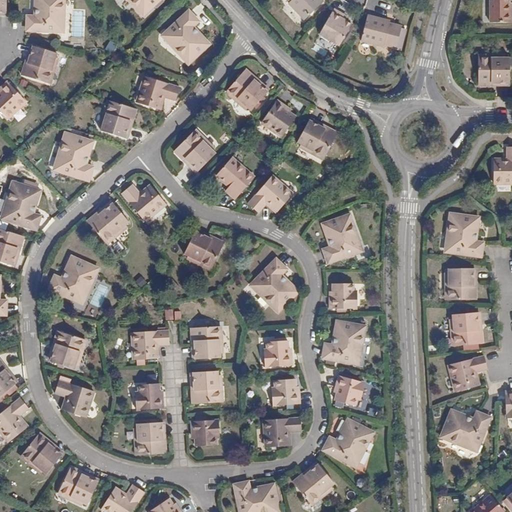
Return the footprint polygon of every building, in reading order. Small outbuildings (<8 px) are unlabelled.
[(0,0),(0,11),(8,11),(8,0),(0,0)] [(59,23),(66,23),(66,0),(39,0),(39,5),(43,5),(43,11),(39,11),(39,14),(32,13),(32,27),(59,28),(59,23)] [(136,0),(147,11),(158,0),(136,0)] [(292,0),(307,17),(325,0),(292,0)] [(511,21),(511,14),(510,3),(492,4),(493,32),(511,31),(511,21)] [(347,17),(349,13),(338,8),(324,34),(344,45),(356,22),(351,19),(347,17)] [(197,29),(200,26),(197,24),(202,19),(193,9),(173,28),(176,31),(170,36),(193,61),(215,43),(203,31),(201,33),(197,29)] [(396,19),(374,14),(368,40),(390,45),(391,43),(403,46),(409,24),(395,21),(396,19)] [(167,33),(170,36),(176,31),(173,28),(167,33)] [(110,41),(106,50),(113,53),(117,44),(110,41)] [(53,68),(56,69),(60,55),(58,54),(59,50),(35,43),(30,56),(32,57),(31,61),(27,60),(23,73),(49,80),(53,68)] [(493,64),(480,65),(480,93),(494,92),(493,87),(498,88),(498,89),(511,89),(511,64),(505,64),(505,60),(493,61),(493,64)] [(250,70),(233,89),(242,98),(240,100),(251,110),(253,108),(256,111),(272,94),(262,84),(261,86),(257,83),(260,79),(250,70)] [(185,85),(150,74),(141,100),(164,106),(168,95),(180,99),(185,85)] [(5,88),(2,92),(0,93),(0,101),(12,114),(30,97),(12,77),(3,86),(5,88)] [(274,92),(260,79),(257,83),(261,86),(262,84),(272,94),(274,92)] [(242,98),(233,89),(231,91),(240,100),(242,98)] [(133,118),(137,119),(141,108),(116,100),(112,110),(110,110),(105,124),(108,125),(107,129),(129,135),(133,123),(132,122),(133,118)] [(290,110),(292,107),(283,100),(266,122),(286,138),(300,119),(293,113),(290,110)] [(133,123),(129,135),(132,136),(137,119),(133,118),(132,122),(133,123)] [(328,132),(330,129),(315,120),(314,123),(326,129),(325,131),(328,132)] [(326,129),(314,123),(303,142),(306,144),(304,147),(318,154),(320,151),(329,157),(342,135),(330,129),(328,132),(325,131),(326,129)] [(203,130),(201,132),(209,141),(211,139),(203,130)] [(182,150),(191,161),(194,158),(197,162),(197,164),(204,171),(221,156),(219,152),(221,150),(211,139),(209,141),(201,132),(182,150)] [(90,163),(91,160),(88,159),(90,153),(93,154),(97,141),(71,133),(62,164),(68,166),(67,170),(93,178),(97,166),(90,163)] [(320,151),(318,154),(328,159),(329,157),(320,151)] [(499,189),(511,189),(511,152),(511,164),(511,167),(507,167),(507,164),(498,164),(499,189)] [(194,158),(191,161),(202,173),(204,171),(197,164),(197,162),(194,158)] [(231,190),(240,199),(260,179),(239,159),(223,175),(234,186),(231,190)] [(276,176),(252,205),(263,214),(271,204),(281,212),(297,193),(276,176)] [(39,205),(41,206),(46,190),(19,182),(9,214),(16,216),(15,220),(42,229),(46,216),(39,214),(40,210),(38,209),(39,205)] [(147,195),(139,186),(129,194),(151,223),(173,206),(157,187),(147,195)] [(118,202),(105,213),(107,216),(111,213),(110,212),(119,204),(118,202)] [(107,216),(105,213),(94,221),(110,241),(119,234),(122,237),(133,227),(132,224),(134,221),(119,204),(110,212),(111,213),(107,216)] [(327,230),(332,243),(335,242),(337,247),(334,248),(335,251),(327,254),(332,266),(359,257),(358,253),(365,251),(354,220),(327,230)] [(477,248),(477,246),(474,246),(475,241),(478,241),(480,225),(452,220),(447,253),(454,254),(453,258),(482,262),(484,250),(477,248)] [(0,239),(0,258),(17,264),(21,251),(20,250),(21,247),(25,248),(29,235),(4,227),(0,239)] [(184,257),(212,270),(225,244),(197,230),(184,257)] [(113,244),(122,237),(119,234),(110,241),(113,244)] [(72,280),(69,278),(67,281),(60,278),(54,290),(82,303),(83,299),(89,301),(103,270),(77,259),(71,274),(74,275),(72,280)] [(285,282),(286,280),(284,277),(288,272),(279,264),(261,283),(263,285),(259,291),(282,314),(302,295),(291,284),(289,286),(285,282)] [(447,279),(447,293),(450,293),(451,306),(476,306),(476,293),(472,293),(472,287),(473,287),(473,275),(451,274),(450,279),(447,279)] [(2,294),(5,294),(5,276),(0,275),(0,313),(11,314),(11,301),(5,300),(5,298),(2,298),(2,294)] [(100,283),(90,302),(100,307),(109,288),(100,283)] [(338,299),(334,299),(334,312),(361,311),(360,294),(357,294),(357,286),(337,286),(337,294),(338,299)] [(166,310),(166,320),(175,320),(174,310),(166,310)] [(452,325),(453,339),(456,339),(457,352),(482,350),(481,335),(476,336),(476,332),(478,331),(476,318),(454,320),(454,325),(452,325)] [(341,347),(338,346),(337,349),(330,348),(328,362),(356,367),(358,361),(363,363),(369,329),(341,325),(338,341),(342,342),(341,347)] [(196,330),(197,344),(202,344),(203,348),(201,348),(201,362),(225,361),(225,356),(227,356),(227,342),(224,342),(224,329),(196,330)] [(174,346),(173,331),(137,334),(138,361),(162,360),(161,350),(160,350),(160,347),(174,346)] [(62,332),(58,344),(62,345),(60,351),(59,351),(55,362),(78,370),(79,367),(81,367),(86,354),(84,353),(88,341),(62,332)] [(62,345),(58,344),(52,362),(55,362),(59,351),(60,351),(62,345)] [(297,368),(297,356),(294,356),(293,351),(293,344),(273,345),(273,353),(269,353),(271,370),(297,368)] [(0,400),(19,386),(10,374),(8,375),(6,372),(10,370),(1,359),(0,360),(0,400)] [(488,375),(485,362),(449,370),(456,396),(479,391),(476,378),(484,376),(488,375)] [(21,384),(10,370),(6,372),(8,375),(10,374),(19,386),(21,384)] [(222,374),(199,375),(200,389),(201,389),(201,394),(197,394),(198,407),(224,406),(223,393),(226,393),(225,378),(223,378),(222,374)] [(343,392),(341,397),(340,404),(359,409),(360,403),(363,404),(368,387),(342,380),(340,391),(343,392)] [(97,394),(62,381),(58,394),(70,398),(65,411),(89,419),(97,394)] [(302,395),(301,389),(301,382),(279,383),(280,391),(276,391),(277,408),(305,407),(304,395),(302,395)] [(164,399),(163,387),(142,388),(142,395),(139,395),(140,412),(164,411),(167,411),(166,398),(164,399)] [(32,411),(23,401),(0,418),(0,427),(12,443),(30,429),(22,419),(32,411)] [(466,427),(467,423),(453,417),(442,443),(473,456),(475,450),(479,452),(491,425),(477,419),(473,426),(472,426),(471,428),(466,427)] [(305,421),(268,423),(270,451),(294,449),(293,436),(306,435),(305,421)] [(199,437),(199,441),(199,449),(220,448),(220,440),(224,440),(223,423),(196,425),(196,437),(199,437)] [(166,438),(165,425),(141,427),(141,430),(138,430),(138,446),(141,446),(142,459),(168,457),(168,444),(165,444),(164,438),(166,438)] [(351,425),(344,439),(346,440),(345,444),(342,443),(340,445),(334,442),(328,456),(353,468),(355,463),(361,466),(376,437),(351,425)] [(50,448),(52,445),(42,437),(26,457),(35,464),(33,467),(42,474),(44,473),(48,476),(63,459),(54,451),(53,451),(50,448)] [(65,457),(52,445),(50,448),(53,451),(54,451),(63,459),(65,457)] [(35,464),(26,457),(24,459),(33,467),(35,464)] [(314,477),(323,470),(321,468),(308,480),(310,482),(315,478),(314,477)] [(310,482),(308,480),(297,488),(314,509),(324,500),(326,502),(336,493),(335,492),(338,489),(323,470),(314,477),(315,478),(310,482)] [(84,480),(85,477),(73,471),(62,494),(73,500),(71,502),(84,508),(86,506),(90,508),(99,488),(84,480)] [(101,484),(85,477),(84,480),(99,488),(101,484)] [(256,500),(255,496),(253,497),(251,489),(238,492),(242,511),(280,511),(276,492),(260,495),(261,498),(256,500)] [(129,500),(118,493),(104,511),(137,511),(147,498),(136,490),(129,500)] [(504,511),(493,499),(477,511),(504,511)] [(324,500),(314,509),(316,511),(326,502),(324,500)]
